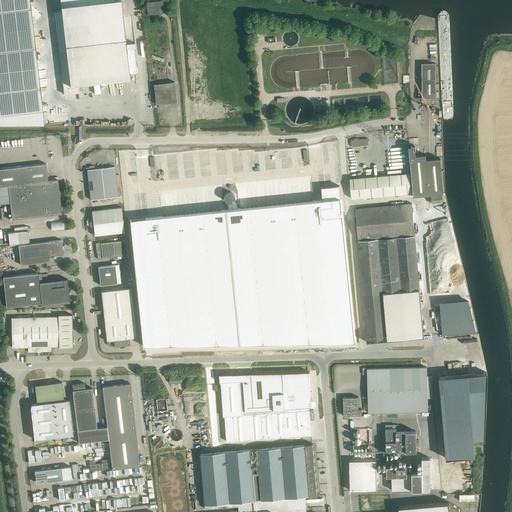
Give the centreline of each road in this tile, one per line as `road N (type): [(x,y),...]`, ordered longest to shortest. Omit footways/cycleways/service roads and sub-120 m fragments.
road 1 (unclassified): [(93,364),(75,155),(94,140),(266,139)]
road 2 (unclassified): [(436,334),(422,198),(342,206),(334,132)]
road 3 (unclassified): [(93,364),(319,358)]
road 4 (unclassified): [(334,132),(415,122),(413,26),(434,20)]
road 5 (unclassified): [(25,511),(12,411),(20,366)]
road 6 (unclassified): [(196,449),(329,439)]
road 7 (unclassified): [(446,481),(430,353)]
